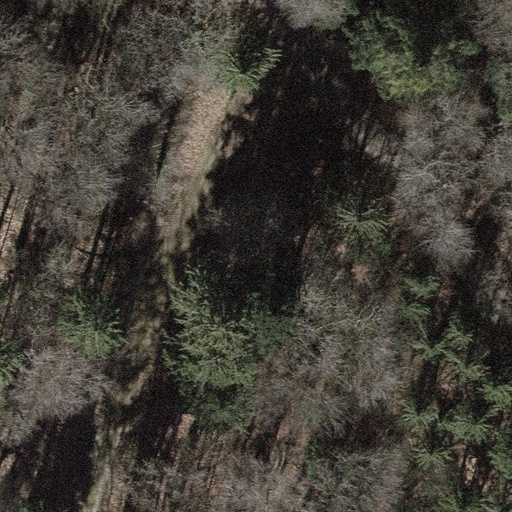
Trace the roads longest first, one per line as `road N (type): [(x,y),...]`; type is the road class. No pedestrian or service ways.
road 1 (track): [(86,511),(110,403),(255,0)]
road 2 (track): [(343,175),(511,338)]
road 3 (track): [(0,145),(172,0)]
road 4 (track): [(223,0),(343,175)]
